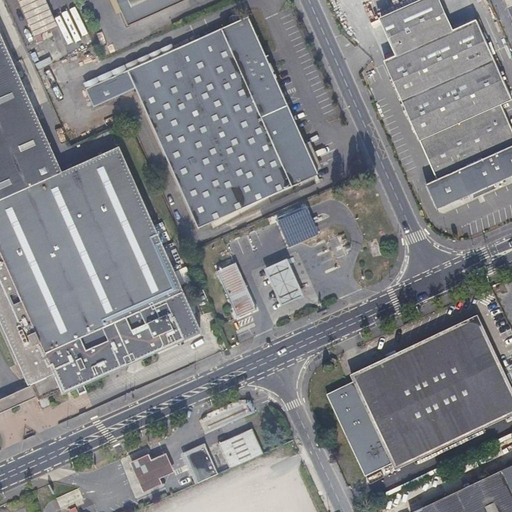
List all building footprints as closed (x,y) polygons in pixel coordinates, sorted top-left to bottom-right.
[(44,0),(18,0),(35,38),(57,28),(44,0)] [(114,0),(126,25),(184,0),(114,0)] [(511,138),(499,108),(509,103),(463,0),(422,0),(364,26),(434,182),(423,187),(433,211),(511,176),(511,138)] [(318,174),(247,17),(84,91),(93,109),(134,91),(199,228),(318,174)] [(0,177),(1,179),(47,158),(0,53),(0,177)] [(0,334),(15,368),(19,378),(24,389),(31,405),(57,395),(58,398),(72,392),(73,393),(80,390),(80,388),(106,376),(93,349),(141,327),(148,341),(190,322),(111,151),(55,176),(47,158),(1,179),(0,177),(0,334)] [(309,208),(279,220),(290,247),(320,234),(309,208)] [(285,258),(263,268),(279,306),(302,296),(285,258)] [(255,310),(249,296),(235,263),(216,271),(237,318),(255,310)] [(366,477),(393,464),(396,471),(511,415),(511,387),(478,316),(351,377),(353,382),(327,395),(366,477)] [(196,335),(190,322),(148,341),(141,327),(93,349),(106,376),(196,335)] [(0,341),(12,369),(15,368),(0,334),(0,341)] [(283,423),(278,409),(269,413),(274,427),(283,423)] [(264,453),(258,441),(252,429),(219,444),(230,468),(264,453)] [(207,444),(184,454),(198,484),(220,473),(207,444)] [(152,455),(134,463),(138,471),(146,491),(164,484),(161,478),(176,471),(170,457),(169,453),(154,460),(152,455)] [(511,511),(511,466),(416,511),(511,511)] [(371,508),(373,511),(379,511),(385,509),(382,503),(371,508)]
